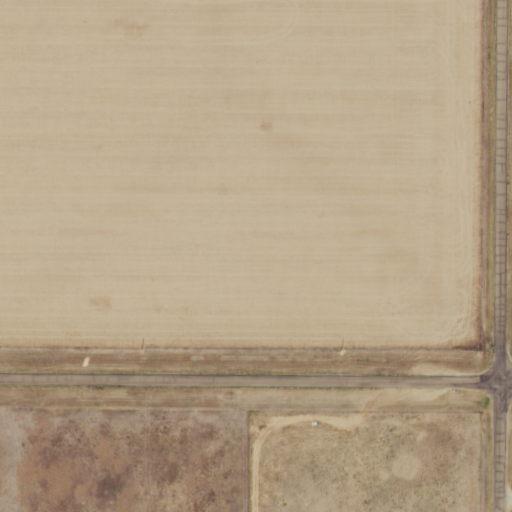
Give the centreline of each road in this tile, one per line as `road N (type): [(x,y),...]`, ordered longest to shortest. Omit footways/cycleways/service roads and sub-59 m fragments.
road 1 (residential): [(499,511),(503,0)]
road 2 (residential): [(511,382),(0,380)]
